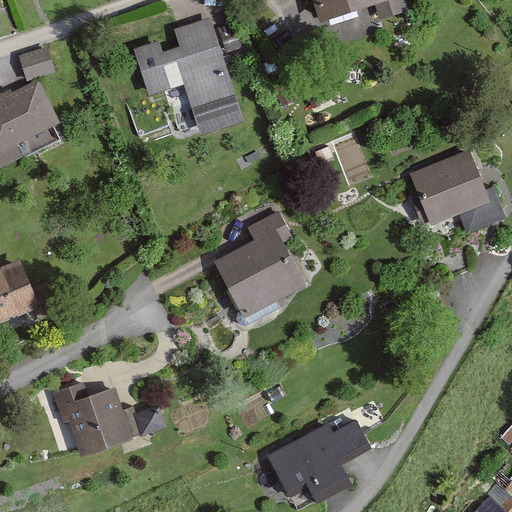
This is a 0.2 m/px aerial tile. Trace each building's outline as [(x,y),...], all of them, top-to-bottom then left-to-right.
[(407,0),(317,0),(330,39),(412,12),(407,0)] [(215,15),(179,28),(185,45),(170,50),(166,40),(142,48),(157,93),(190,82),(208,133),(251,119),(215,15)] [(22,51),(30,75),(58,67),(50,42),(22,51)] [(46,77),(0,99),(0,157),(69,123),(46,77)] [(474,152),(410,176),(431,229),(461,218),(468,238),(510,222),(498,191),(491,193),(474,152)] [(257,249),(218,268),(243,317),(304,287),(284,246),(292,243),(277,212),(246,227),(257,249)] [(28,259),(0,271),(0,328),(51,306),(28,259)] [(121,371),(62,391),(85,460),(145,439),(121,371)] [(328,425),(268,457),(290,499),(309,489),(317,504),(352,486),(340,463),(368,448),(356,426),(334,437),(328,425)] [(511,511),(511,495),(496,511),(511,511)]
